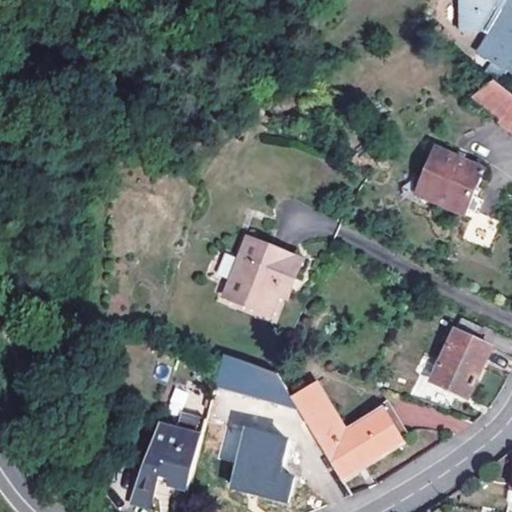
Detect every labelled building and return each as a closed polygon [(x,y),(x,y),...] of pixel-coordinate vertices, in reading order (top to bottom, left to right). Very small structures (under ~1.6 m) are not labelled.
[(481,53),(511,70),(511,1),(510,1),(509,0),(466,0),(458,2),(465,36),(485,31),(491,35),(481,53)] [(511,127),(511,93),(496,79),(493,80),(489,77),(476,92),(500,112),(497,115),(511,127)] [(411,189),(461,211),(464,205),(470,207),(473,200),(468,198),(482,165),(431,144),(411,189)] [(291,283),(299,263),(244,243),(223,300),(269,318),(277,298),(284,280),(291,283)] [(284,301),(291,283),(284,280),(277,298),(284,301)] [(461,322),(432,383),(468,399),(492,349),(475,341),(479,331),(461,322)] [(252,367),(224,358),(215,389),(243,397),(252,367)] [(243,397),(243,399),(300,412),(292,399),(278,375),(252,367),(243,397)] [(316,385),(292,399),(300,412),(339,476),(363,462),(367,467),(402,447),(398,440),(382,413),(346,434),(316,385)] [(179,417),(181,406),(198,410),(201,394),(172,388),(167,415),(179,417)] [(395,406),(382,413),(398,440),(411,433),(395,406)] [(157,427),(124,504),(145,510),(155,477),(165,480),(163,487),(183,493),(204,423),(181,416),(176,433),(157,427)] [(251,437),(236,493),(289,508),(295,485),(281,480),(289,447),(251,437)] [(342,482),(367,467),(363,462),(339,476),(342,482)]
